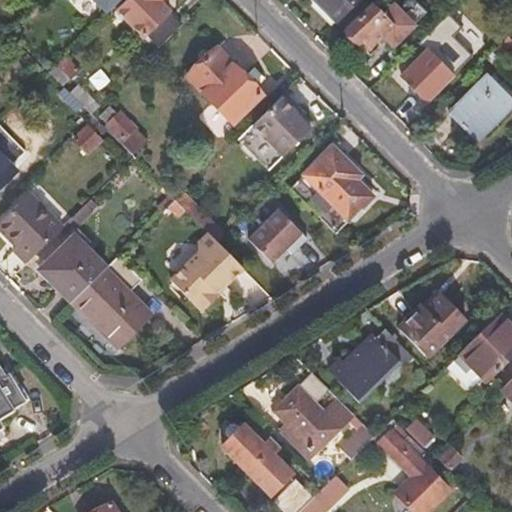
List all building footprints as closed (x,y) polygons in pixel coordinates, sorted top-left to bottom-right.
[(95,0),(94,1),(108,15),(123,0),(95,0)] [(150,35),(161,48),(180,27),(158,3),(161,0),(128,0),(118,10),(146,39),(150,35)] [(317,0),(337,21),(358,0),(317,0)] [(372,46),(384,34),(392,27),(384,19),(374,7),(349,32),(361,45),(366,40),(372,46)] [(425,40),(457,70),(487,38),(455,8),(425,40)] [(392,27),(384,34),(394,45),(412,28),(395,9),(384,19),(392,27)] [(500,45),(509,35),(504,30),(494,39),(500,45)] [(494,50),(502,57),(511,46),(511,38),(509,35),(500,45),(494,50)] [(263,97),(217,49),(188,77),(193,81),(187,88),(195,96),(201,90),(236,124),(263,97)] [(422,106),(430,98),(454,76),(429,50),(402,75),(409,82),(404,87),(422,106)] [(511,96),(490,74),(451,112),(477,139),(511,103),(511,96)] [(430,98),(436,106),(460,83),(454,76),(430,98)] [(72,94),(93,115),(102,106),(80,86),(72,94)] [(288,97),(256,128),(239,143),(251,156),(255,153),(270,168),(311,128),(298,115),(302,111),(288,97)] [(112,103),(96,118),(134,157),(150,141),(112,103)] [(92,123),(75,141),(86,151),(99,138),(92,130),(96,126),(92,123)] [(293,189),(335,234),(372,198),(357,180),(360,177),(333,149),(293,189)] [(0,154),(0,187),(16,171),(0,154)] [(177,200),(171,194),(158,206),(165,212),(168,208),(177,200)] [(16,250),(29,263),(63,229),(31,196),(0,225),(0,227),(19,247),(16,250)] [(248,217),(262,230),(279,213),(283,209),(269,196),(248,217)] [(187,211),(177,200),(168,208),(178,219),(187,211)] [(98,208),(91,201),(85,206),(92,213),(98,208)] [(208,232),(210,234),(219,244),(227,236),(195,203),(187,211),(194,218),(208,232)] [(85,206),(70,221),(78,228),(92,213),(85,206)] [(262,230),(251,240),(274,263),(289,248),(294,254),(307,241),(279,213),(262,230)] [(199,240),(208,232),(194,218),(186,226),(199,240)] [(227,285),(244,269),(219,244),(210,234),(199,244),(197,255),(171,279),(202,312),(219,295),(215,291),(224,282),(227,285)] [(42,271),(73,303),(74,302),(107,269),(75,236),(42,271)] [(130,293),(142,282),(119,257),(107,269),(74,302),(119,348),(152,314),(130,293)] [(425,306),(402,329),(428,355),(466,318),(444,295),(429,310),(425,306)] [(511,360),(511,327),(501,315),(461,355),(489,384),(511,360)] [(414,357),(386,330),(378,338),(376,336),(346,364),(342,360),(331,371),(361,402),(400,363),(405,366),(414,357)] [(0,430),(2,430),(0,426),(0,421),(25,403),(11,378),(6,380),(0,370),(0,430)] [(331,392),(313,373),(277,410),(304,438),(297,444),(311,460),(355,415),(339,400),(326,413),(317,405),(331,392)] [(416,418),(407,427),(425,445),(434,436),(416,418)] [(231,442),(244,430),(238,424),(232,425),(226,430),(227,436),(231,442)] [(415,478),(426,467),(420,460),(426,455),(397,425),(380,442),(415,478)] [(377,437),(365,426),(342,449),(354,460),(377,437)] [(279,443),(273,437),(266,445),(247,427),(244,430),(231,442),(225,447),(250,472),(279,443)] [(279,443),(250,472),(273,496),(286,483),(291,479),(295,475),(276,456),(284,448),(279,443)] [(452,449),(441,460),(452,471),(463,460),(452,449)] [(415,478),(398,494),(415,511),(429,511),(450,492),(426,467),(415,478)] [(317,497),(304,510),(305,511),(327,511),(351,488),(338,476),(325,489),(317,497)] [(277,501),(288,511),(301,511),(304,510),(317,497),(298,479),(295,482),(290,488),(277,501)] [(291,479),(286,483),(290,488),(295,482),(291,479)]
